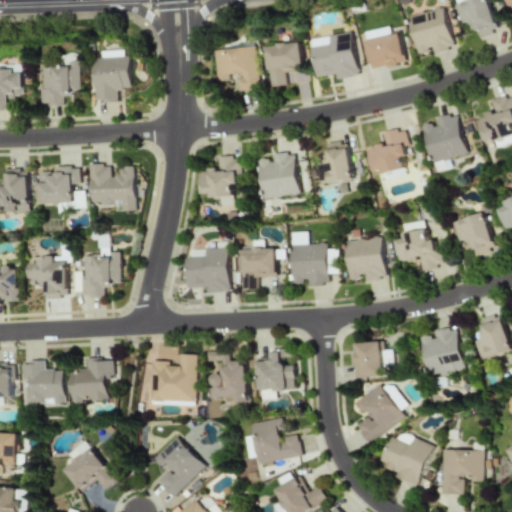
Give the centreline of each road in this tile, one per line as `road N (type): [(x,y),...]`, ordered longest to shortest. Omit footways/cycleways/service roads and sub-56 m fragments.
road 1 (residential): [(148,325),(362,314),(511,277),(488,70),(328,114),(178,130)]
road 2 (residential): [(174,0),(178,130),(148,325)]
road 3 (residential): [(391,511),(355,480),(334,446),(321,317)]
road 4 (residential): [(0,139),(178,130)]
road 5 (residential): [(148,325),(0,333)]
